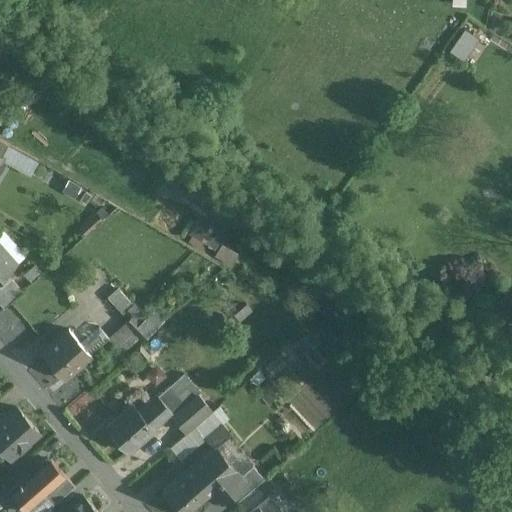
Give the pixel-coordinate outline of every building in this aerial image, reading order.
[(462,25),(448,47),(464,58),(479,36),(462,25)] [(10,146),(0,140),(0,157),(2,159),(10,146)] [(222,237),(196,221),(187,236),(214,252),(222,237)] [(0,277),(17,262),(0,243),(0,277)] [(214,256),(232,265),(238,253),(221,244),(214,256)] [(325,267),(314,282),(331,295),(342,280),(325,267)] [(12,277),(0,287),(0,301),(5,307),(24,291),(12,277)] [(115,288),(104,298),(120,315),(125,310),(130,305),(129,304),(115,288)] [(129,315),(105,337),(106,339),(105,340),(118,356),(136,340),(138,342),(162,320),(152,310),(144,317),(131,302),(129,304),(130,305),(125,310),(129,315)] [(64,326),(37,350),(63,380),(91,357),(78,342),(64,326)] [(96,326),(78,342),(88,354),(105,340),(106,339),(105,337),(96,326)] [(154,428),(170,413),(186,432),(211,411),(181,375),(168,386),(169,387),(157,396),(156,394),(138,410),(132,403),(105,426),(128,452),(154,429),(154,428)] [(5,417),(0,421),(0,445),(10,457),(39,432),(16,407),(5,417)] [(213,411),(194,426),(204,438),(222,422),(213,411)] [(222,422),(204,438),(213,449),(214,449),(216,447),(232,434),(222,422)] [(240,476),(216,447),(214,449),(213,449),(201,458),(222,483),(212,492),(220,500),(229,493),(244,480),(240,476)] [(44,460),(7,492),(23,511),(26,511),(45,496),(67,477),(51,458),(46,462),(44,460)] [(222,483),(201,458),(162,492),(180,511),(187,511),(212,492),(222,483)] [(264,478),(253,465),(240,476),(244,480),(229,493),(236,502),(264,478)] [(67,477),(45,496),(53,505),(75,486),(67,477)] [(63,511),(98,511),(83,495),(63,511)] [(282,511),(269,496),(258,506),(262,511),(282,511)]
